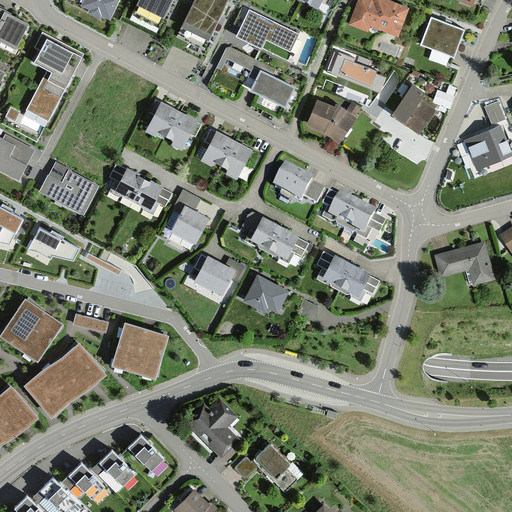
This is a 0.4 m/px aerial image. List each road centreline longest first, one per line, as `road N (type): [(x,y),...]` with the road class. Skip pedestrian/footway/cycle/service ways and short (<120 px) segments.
road 1 (trunk): [(511,370),(425,365),(0,265)]
road 2 (residential): [(0,271),(160,312),(175,320),(215,375)]
road 3 (residential): [(509,0),(417,208)]
road 4 (residential): [(131,156),(230,207),(252,202),(281,137)]
road 5 (residential): [(281,137),(104,46)]
road 6 (residential): [(414,222),(403,309),(376,402)]
road 7 (tertiary): [(376,402),(266,371),(215,375)]
road 8 (tertiary): [(145,402),(55,438),(0,473)]
road 9 (residential): [(417,208),(281,137)]
road 10 (residential): [(145,402),(246,511)]
road 11 (tertiary): [(511,414),(433,415),(376,402)]
road 12 (residential): [(104,46),(41,165)]
